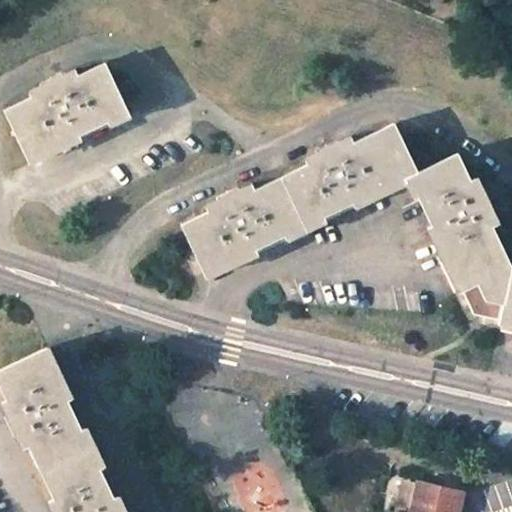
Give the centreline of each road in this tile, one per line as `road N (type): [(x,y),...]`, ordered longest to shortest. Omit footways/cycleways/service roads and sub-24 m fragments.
road 1 (residential): [(96,291),(128,233),(156,207),(382,106),(413,98),(446,104),(511,163)]
road 2 (tertiary): [(96,291),(511,405)]
road 3 (unknown): [(203,112),(118,39),(0,83)]
road 4 (unknown): [(0,200),(203,112)]
road 5 (unknown): [(211,323),(276,258),(384,231)]
